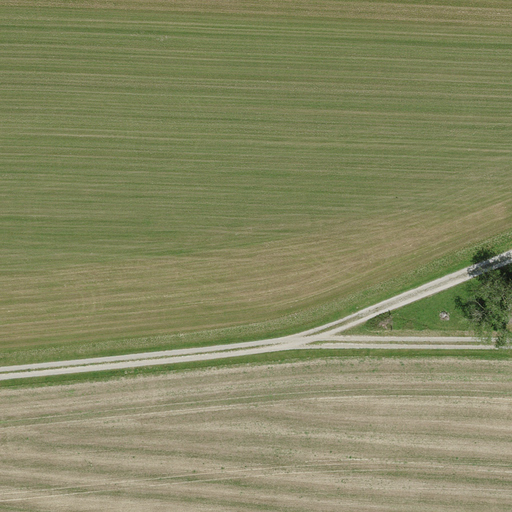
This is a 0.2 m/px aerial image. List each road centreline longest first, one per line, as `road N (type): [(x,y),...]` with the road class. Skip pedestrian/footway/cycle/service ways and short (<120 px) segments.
road 1 (track): [(0,373),(316,340),(511,349)]
road 2 (track): [(316,340),(511,258)]
